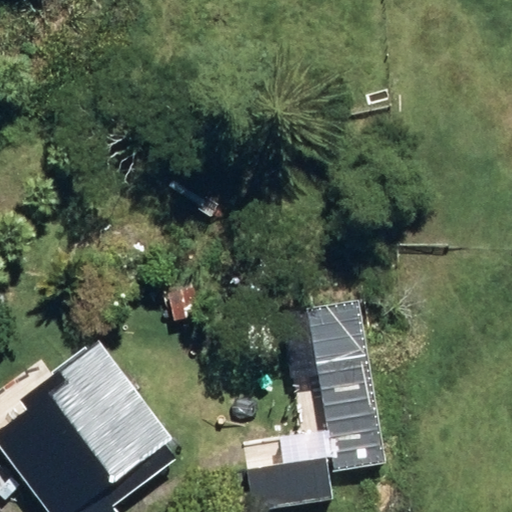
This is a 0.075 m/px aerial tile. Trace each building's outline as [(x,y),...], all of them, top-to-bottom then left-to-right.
[(302,313),(330,473),(379,465),(349,305),(302,313)] [(112,511),(108,507),(173,459),(162,444),(166,441),(93,344),(15,403),(22,412),(0,427),(0,453),(43,511),(112,511)] [(243,473),(249,511),(267,511),(327,503),(321,461),(243,473)] [(378,470),(353,493),(366,508),(392,485),(378,470)] [(149,511),(148,511),(181,511),(169,496),(149,511)]
